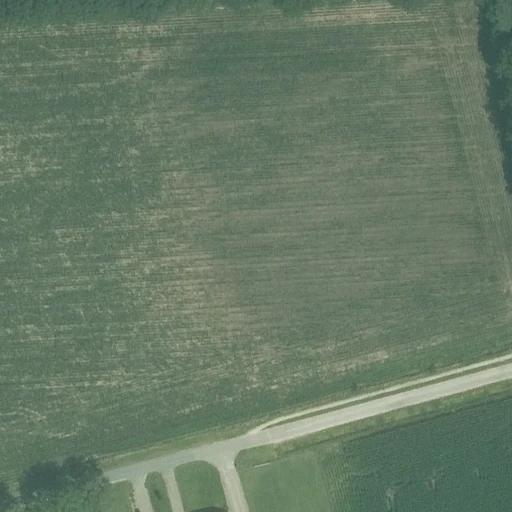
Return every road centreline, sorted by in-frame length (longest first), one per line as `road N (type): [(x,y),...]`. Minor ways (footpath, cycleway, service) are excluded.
road 1 (unclassified): [(511,369),(232,443)]
road 2 (unclassified): [(0,507),(232,443)]
